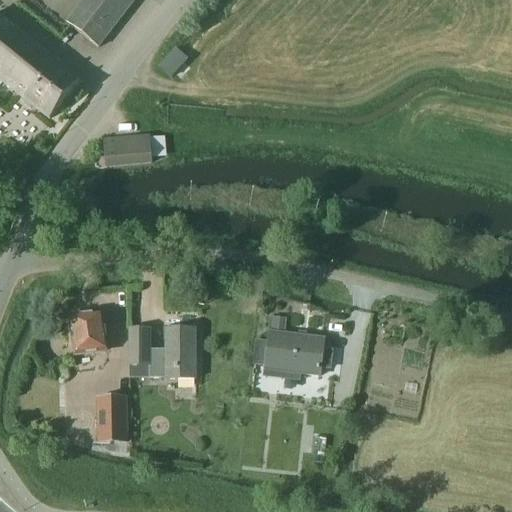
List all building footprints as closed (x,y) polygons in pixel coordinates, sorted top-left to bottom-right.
[(84,0),(66,24),(66,25),(98,50),(137,0),(84,0)] [(0,82),(49,121),(79,82),(0,19),(0,82)] [(170,79),(188,62),(176,50),(158,68),(170,79)] [(103,142),(105,169),(152,165),(150,138),(103,142)] [(100,315),(71,319),(76,356),(107,352),(104,334),(103,334),(100,315)] [(258,348),(255,371),(265,372),(301,376),(319,378),(320,369),(330,370),(332,352),(322,351),(323,341),(306,339),(298,338),(289,337),(286,336),(287,327),(270,325),(268,349),(258,348)] [(165,353),(151,353),(151,331),(130,331),(129,369),(151,369),(150,381),(165,381),(165,353)] [(165,352),(165,353),(165,381),(195,381),(196,331),(165,331),(165,352)] [(129,446),(128,400),(97,400),(98,446),(129,446)]
